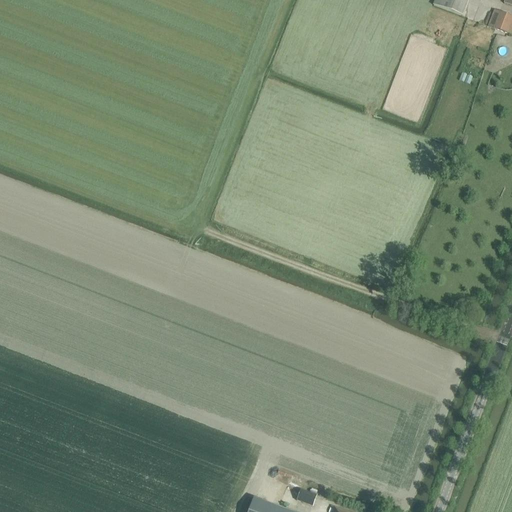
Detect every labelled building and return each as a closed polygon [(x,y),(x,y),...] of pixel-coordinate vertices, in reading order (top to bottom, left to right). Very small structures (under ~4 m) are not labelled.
[(468,0),(434,0),(432,5),(462,17),(468,0)] [(508,34),(511,23),(511,17),(495,10),(489,27),(508,34)] [(487,58),(491,49),(476,43),(472,52),(487,58)] [(313,507),(317,496),(301,491),(297,502),(313,507)] [(288,511),(244,496),(238,511),(288,511)]
